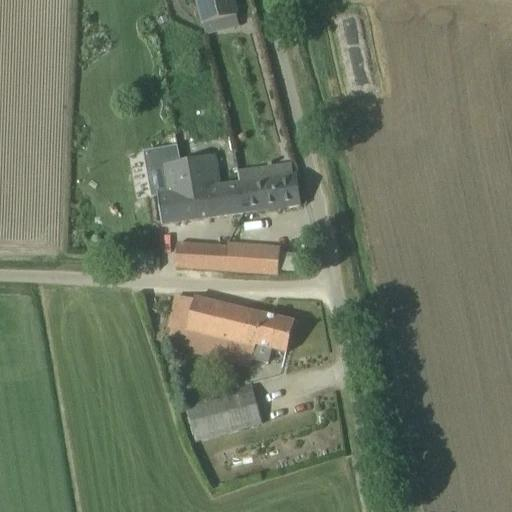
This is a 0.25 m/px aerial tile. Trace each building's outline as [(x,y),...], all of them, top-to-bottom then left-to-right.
[(196,0),(203,24),(236,16),(231,0),(196,0)] [(206,188),(218,187),(214,156),(161,164),(167,194),(157,195),(161,226),(210,219),(206,188)] [(239,184),(243,215),(300,207),(296,176),(239,184)] [(206,188),(210,219),(243,215),(239,184),(218,187),(206,188)] [(175,268),(236,273),(238,250),(177,245),(175,268)] [(286,354),(294,323),(194,299),(194,302),(175,298),(168,328),(172,329),(169,343),(182,347),(181,351),(250,368),(252,360),(267,364),(271,350),(286,354)] [(261,425),(251,389),(186,407),(195,442),(261,425)]
